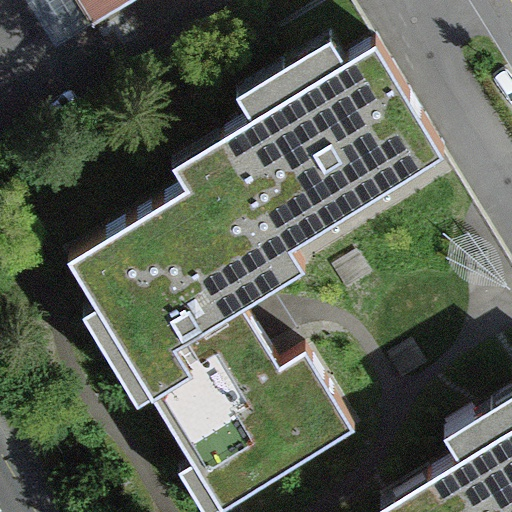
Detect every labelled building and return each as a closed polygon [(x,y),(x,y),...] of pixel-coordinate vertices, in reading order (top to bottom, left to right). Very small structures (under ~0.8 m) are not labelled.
[(83,0),(94,18),(123,0),(83,0)] [(218,107),(231,127),(306,246),(458,151),(371,14),(324,43),(331,55),(271,92),(263,79),(218,107)] [(189,174),(163,190),(67,250),(201,461),(277,413),(258,383),(277,371),(240,311),(317,263),(306,246),(231,127),(180,160),(189,174)] [(426,448),(439,469),(465,511),(511,511),(511,413),(479,434),(470,420),(426,448)] [(393,511),(465,511),(439,469),(387,501),(393,511)]
